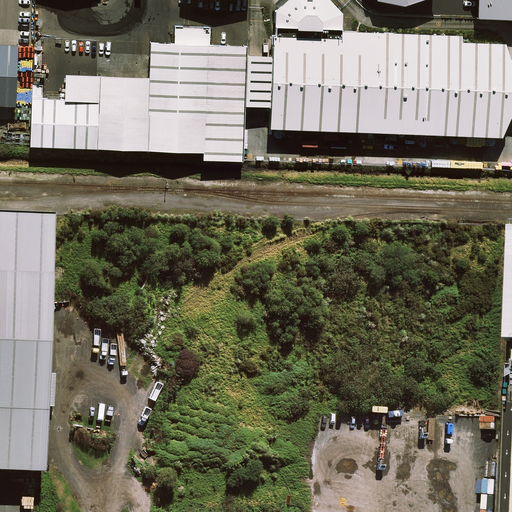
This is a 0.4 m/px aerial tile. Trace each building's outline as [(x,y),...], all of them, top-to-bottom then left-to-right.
[(280,0),(269,10),(264,129),(493,137),(505,115),(511,115),(511,64),(505,65),(496,47),(337,41),(338,13),(325,0),(280,0)] [(511,0),(476,0),(476,19),(511,19),(511,0)] [(17,42),(0,41),(0,100),(15,101),(17,42)] [(147,41),(143,146),(201,148),(200,155),(237,156),(241,44),(147,41)] [(266,56),(241,55),(239,102),(265,102),(266,56)] [(97,97),(28,94),(26,142),(95,144),(97,97)] [(97,108),(95,144),(143,146),(144,110),(97,108)] [(42,473),(52,214),(0,210),(0,471),(36,473),(42,473)] [(511,339),(511,228),(506,228),(502,339),(511,339)]
